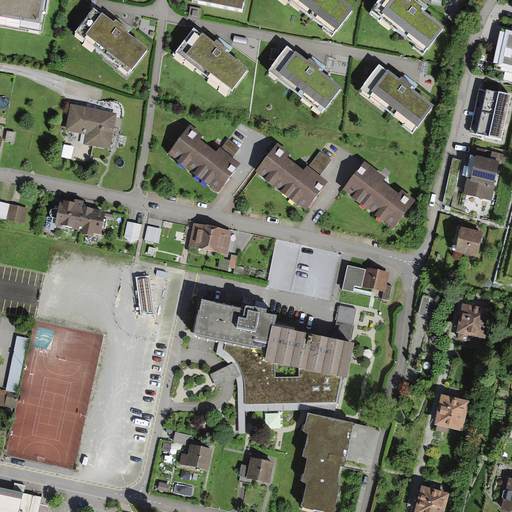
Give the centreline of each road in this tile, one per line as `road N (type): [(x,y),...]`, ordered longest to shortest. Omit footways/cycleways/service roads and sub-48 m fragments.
road 1 (residential): [(417,265),(0,174)]
road 2 (residential): [(417,265),(474,36),(491,0)]
road 3 (residential): [(365,511),(417,265)]
road 4 (residential): [(137,498),(190,278)]
road 5 (residential): [(0,470),(137,498)]
